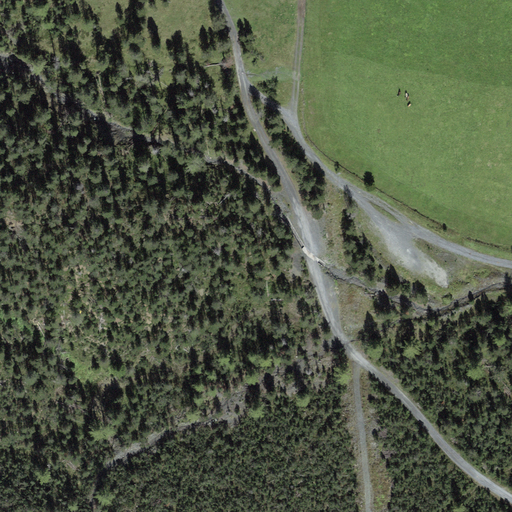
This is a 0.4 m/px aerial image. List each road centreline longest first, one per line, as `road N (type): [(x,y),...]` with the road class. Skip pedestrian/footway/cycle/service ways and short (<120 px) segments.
road 1 (track): [(240,77),(293,197),(340,339),(451,455),(511,499)]
road 2 (residential): [(511,264),(455,248),(308,148),(292,67),(301,0)]
